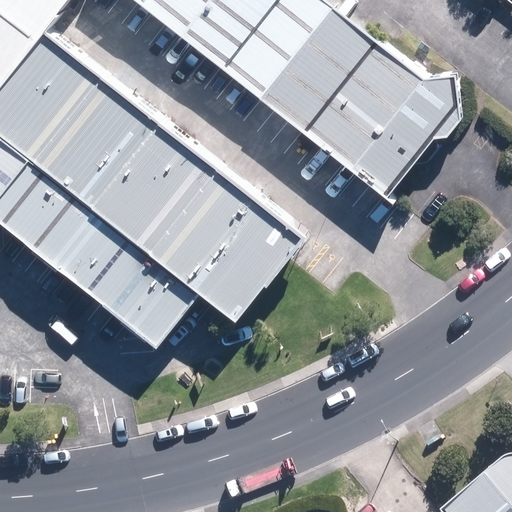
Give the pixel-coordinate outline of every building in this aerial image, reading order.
[(0,0),(0,113),(61,37),(88,0),(0,0)] [(125,0),(386,205),(464,106),(329,0),(125,0)] [(319,241),(61,37),(0,113),(0,126),(217,297),(252,325),(319,241)] [(170,356),(217,297),(0,126),(0,229),(5,223),(170,356)] [(511,511),(511,478),(470,511),(511,511)]
